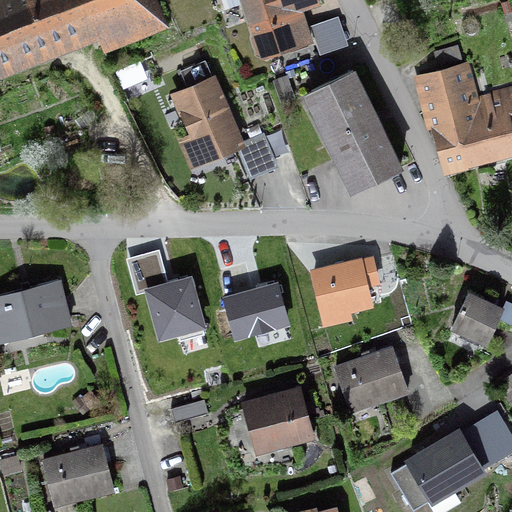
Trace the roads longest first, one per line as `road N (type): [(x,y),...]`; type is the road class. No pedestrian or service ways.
road 1 (residential): [(450,245),(325,222),(93,225)]
road 2 (residential): [(161,511),(93,225)]
road 3 (residential): [(353,0),(439,185),(450,245)]
